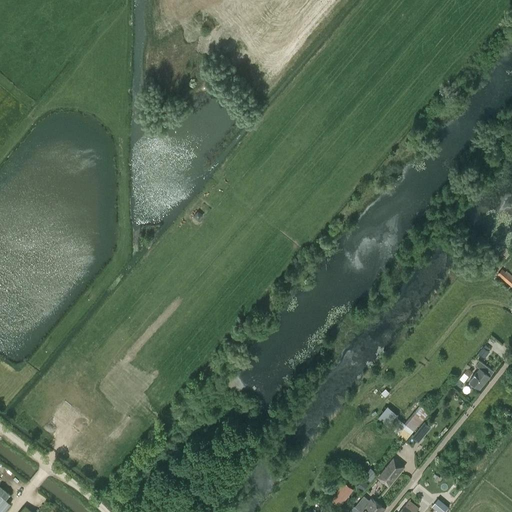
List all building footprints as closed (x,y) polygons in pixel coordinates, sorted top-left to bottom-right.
[(198,212),(194,217),(199,221),(202,216),(198,212)] [(511,287),(511,286),(511,276),(507,271),(501,277),(511,287)] [(478,391),(493,374),(483,365),(487,360),(479,353),(475,359),(479,362),(476,367),(479,370),(468,383),(478,391)] [(405,442),(429,414),(419,406),(404,425),(395,418),(397,416),(387,408),(378,420),(387,428),(389,425),(393,428),(391,430),(405,442)] [(422,428),(415,438),(418,440),(427,429),(424,427),(422,428)] [(393,458),(377,479),(388,488),(405,468),(393,458)] [(364,475),(370,480),(376,473),(370,468),(364,475)] [(352,491),(344,484),(331,501),(339,507),(352,491)] [(9,494),(0,486),(0,511),(2,511),(10,504),(5,500),(9,494)] [(366,495),(354,508),(358,511),(383,511),(385,510),(371,498),(371,499),(366,495)]
